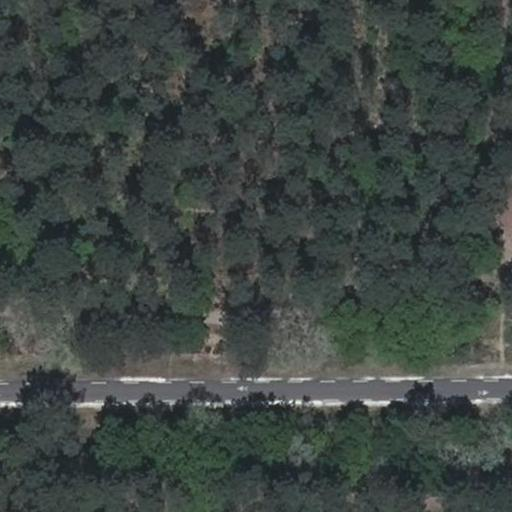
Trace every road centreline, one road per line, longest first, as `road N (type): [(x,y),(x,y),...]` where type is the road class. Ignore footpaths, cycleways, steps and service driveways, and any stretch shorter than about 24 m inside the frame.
road 1 (track): [(511,203),(0,262)]
road 2 (unclassified): [(0,389),(511,386)]
